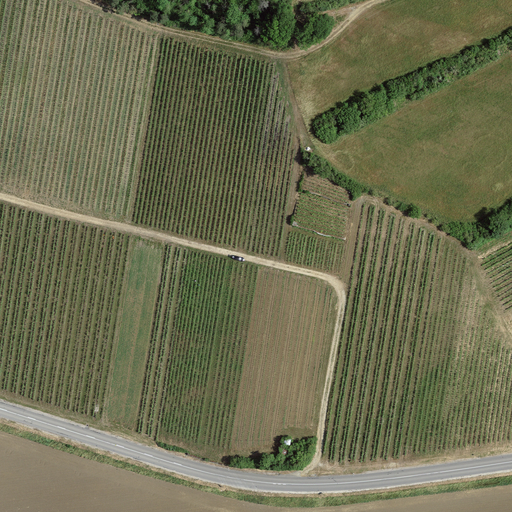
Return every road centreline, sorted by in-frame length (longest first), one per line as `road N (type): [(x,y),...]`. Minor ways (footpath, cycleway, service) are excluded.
road 1 (track): [(0,195),(341,285),(322,437),(315,461),(285,484)]
road 2 (secondary): [(0,409),(203,474),(285,484),(511,462)]
road 3 (track): [(90,0),(159,26),(291,55),(325,41),(379,0)]
